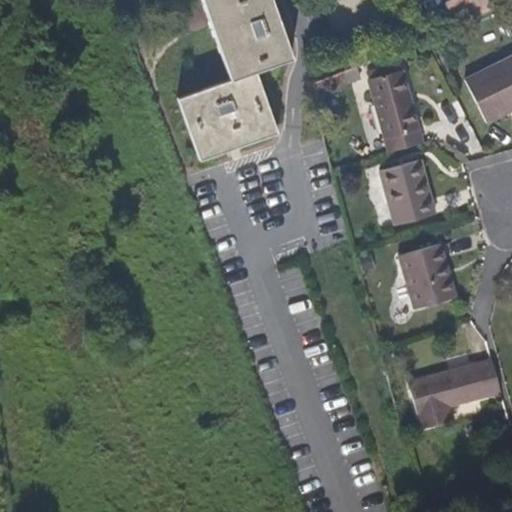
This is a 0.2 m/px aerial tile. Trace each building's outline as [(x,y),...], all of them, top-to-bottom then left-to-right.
[(201,0),(230,80),(177,98),(199,161),(277,133),(255,71),(292,58),(271,0),(201,0)] [(456,26),(511,2),(511,0),(448,0),(445,2),(456,26)] [(511,107),(511,106),(511,105),(511,56),(464,80),(486,124),(511,110),(511,107)] [(368,79),(401,70),(399,63),(366,71),(368,79)] [(423,143),(403,70),(367,80),(387,153),(423,143)] [(436,215),(421,159),(379,170),(393,226),(436,215)] [(455,297),(440,245),(398,257),(413,309),(455,297)] [(451,406),(499,392),(494,372),(491,360),(408,383),(417,415),(454,419),(451,406)]
